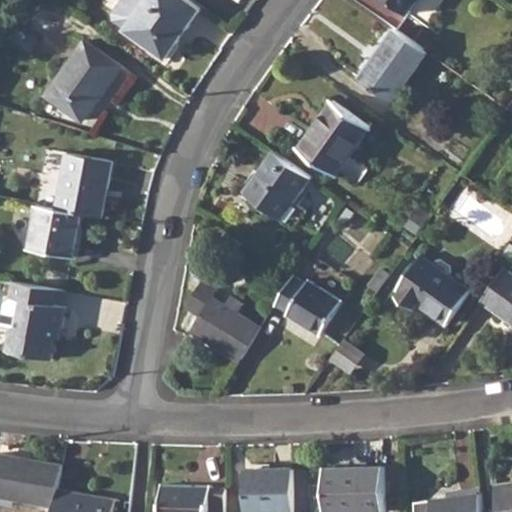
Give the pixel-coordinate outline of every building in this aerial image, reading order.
[(119,0),(113,9),(115,17),(168,54),(202,5),(194,0),(119,0)] [(417,0),(393,0),(410,12),(417,0)] [(428,50),(396,26),(361,76),(393,98),(428,50)] [(86,39),(49,92),(84,116),(121,62),(86,39)] [(333,98),(301,145),(338,172),(371,125),(333,98)] [(312,175),(275,148),(246,190),(283,216),(292,202),(303,188),(312,175)] [(69,151),(59,205),(82,209),(103,214),(113,158),(69,151)] [(59,205),(39,201),(31,247),(75,254),(82,209),(59,205)] [(401,288),(397,293),(414,306),(418,301),(448,322),(471,288),(422,254),(398,286),(401,288)] [(511,270),(505,266),(482,299),(511,320),(511,270)] [(294,273),(276,303),(288,311),(288,313),(321,334),(342,299),(309,277),(307,281),(294,273)] [(192,329),(240,359),(261,326),(238,312),(244,302),(204,276),(185,305),(200,315),(192,329)] [(56,286),(14,278),(11,297),(5,302),(0,325),(12,328),(8,349),(52,357),(55,337),(59,337),(65,305),(53,302),(56,286)] [(0,494),(54,505),(58,488),(62,463),(0,451),(0,494)] [(385,465),(325,466),(326,511),(386,510),(385,465)] [(294,468),(246,469),(247,511),(295,510),(294,468)] [(225,511),(226,486),(211,486),(211,484),(161,483),(161,511),(225,511)] [(511,511),(511,483),(496,486),(499,511),(511,511)] [(54,505),(52,511),(113,511),(116,498),(58,488),(54,505)] [(484,511),(481,491),(433,498),(435,511),(484,511)]
